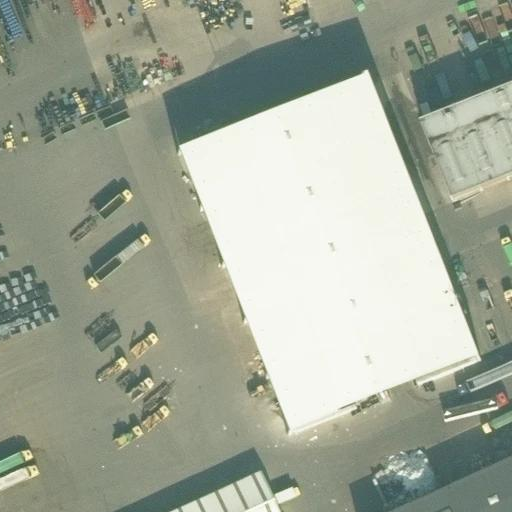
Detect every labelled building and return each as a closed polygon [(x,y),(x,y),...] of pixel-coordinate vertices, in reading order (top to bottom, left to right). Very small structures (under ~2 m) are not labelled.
[(333,0),(314,6),(318,16),(344,8),(341,0),(333,0)] [(315,59),(295,66),(297,74),(318,67),(315,59)] [(370,79),(177,155),(288,438),(481,362),(370,79)] [(424,126),(454,203),(511,180),(511,91),(425,125),(424,126)] [(511,511),(511,464),(408,511),(511,511)] [(180,511),(276,511),(260,475),(180,511)]
